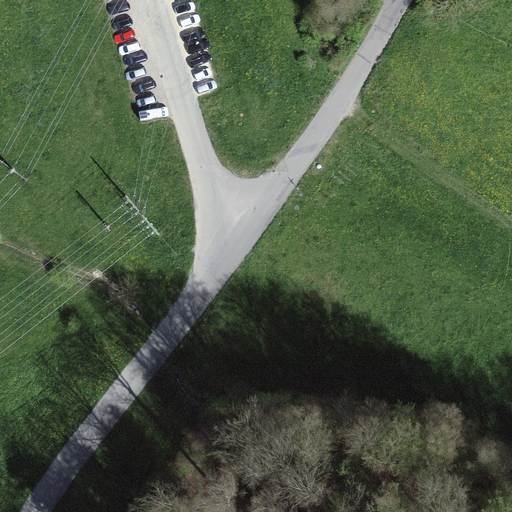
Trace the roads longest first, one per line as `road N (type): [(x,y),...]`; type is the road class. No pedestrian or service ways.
road 1 (unclassified): [(37,511),(223,252)]
road 2 (unclassified): [(223,252),(393,0)]
road 3 (unclassified): [(223,252),(148,0)]
